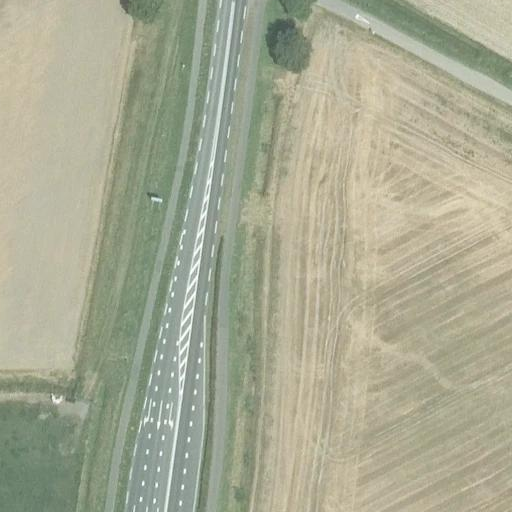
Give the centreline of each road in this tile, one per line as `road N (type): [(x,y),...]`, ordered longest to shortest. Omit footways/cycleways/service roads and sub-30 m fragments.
road 1 (secondary): [(161,511),(234,0)]
road 2 (unclassified): [(315,0),(511,99)]
